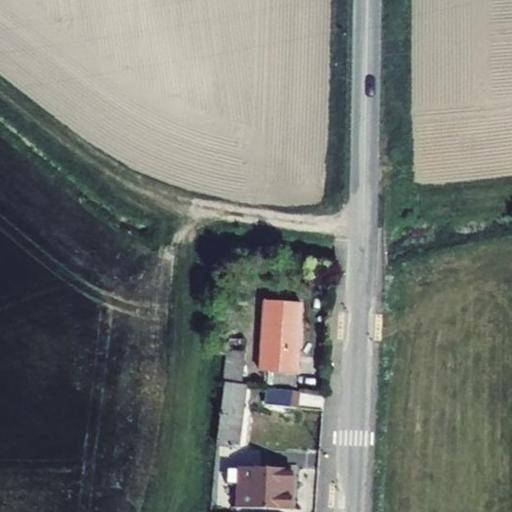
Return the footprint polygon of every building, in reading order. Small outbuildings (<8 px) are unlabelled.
[(300,304),(265,302),(260,370),(271,371),(270,387),(295,389),(300,304)] [(244,351),(227,349),(224,379),(241,381),(244,351)] [(245,386),(223,383),(216,445),(239,447),(245,386)] [(298,392),(266,389),(265,404),(296,408),(298,392)] [(291,470),(240,468),(238,507),(288,508),(291,470)]
